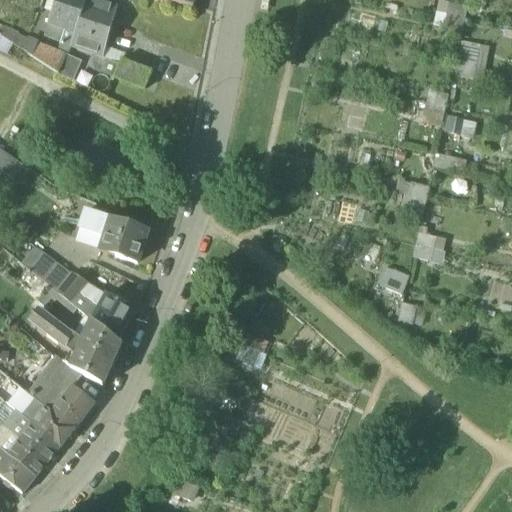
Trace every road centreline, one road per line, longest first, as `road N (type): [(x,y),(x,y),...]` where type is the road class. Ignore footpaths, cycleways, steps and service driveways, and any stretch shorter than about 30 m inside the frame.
road 1 (residential): [(26,511),(101,430),(195,213),(234,0)]
road 2 (track): [(0,63),(204,167)]
